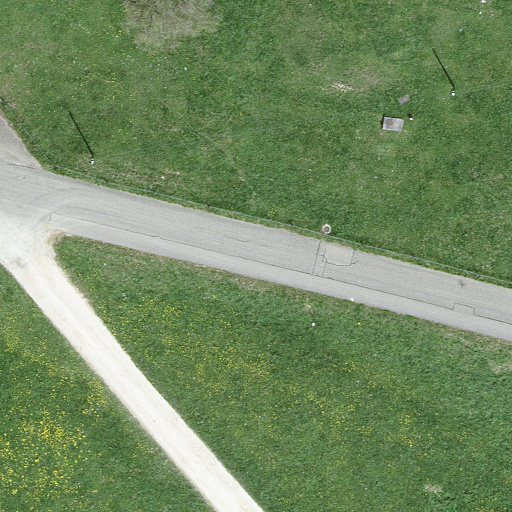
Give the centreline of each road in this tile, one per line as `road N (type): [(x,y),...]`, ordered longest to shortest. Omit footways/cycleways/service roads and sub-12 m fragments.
road 1 (tertiary): [(511,314),(0,195)]
road 2 (track): [(0,235),(239,511)]
